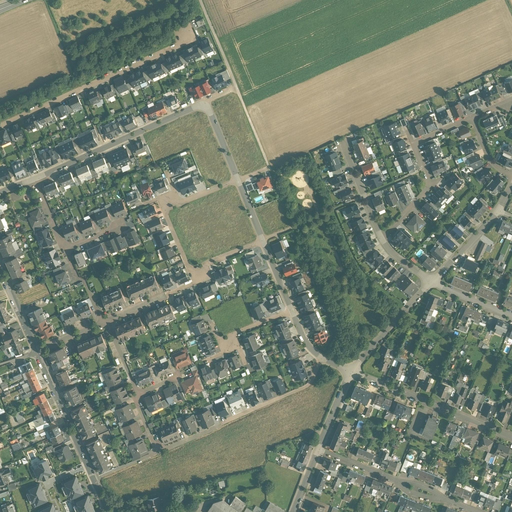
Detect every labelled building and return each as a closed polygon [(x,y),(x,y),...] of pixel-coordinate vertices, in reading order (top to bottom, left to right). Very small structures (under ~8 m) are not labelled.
[(196,22),(198,27),(205,25),(202,19),(196,22)] [(207,39),(201,42),(204,48),(206,53),(212,50),(207,39)] [(196,45),(189,48),(194,59),(201,56),(197,48),(196,45)] [(194,59),(189,48),(183,51),(184,54),(188,62),(194,59)] [(179,56),(178,54),(171,56),(176,67),(183,64),(179,56)] [(176,67),(171,56),(165,59),(166,62),(170,70),(176,67)] [(161,65),(159,62),(153,65),(158,76),(164,73),(161,65)] [(153,65),(147,68),(148,70),(152,78),(158,76),(153,65)] [(141,70),(135,73),(140,84),(146,81),(142,73),(141,70)] [(227,70),(220,73),(221,76),(223,80),(229,77),(227,70)] [(135,73),(128,76),(130,79),(133,87),(140,84),(135,73)] [(122,76),(114,80),(117,87),(120,93),(128,89),(126,85),(122,76)] [(221,76),(217,78),(216,77),(213,79),(212,80),(216,89),(226,85),(223,80),(221,76)] [(205,83),(199,86),(203,95),(211,92),(209,88),(206,83),(205,83)] [(109,86),(107,85),(106,87),(102,89),(106,98),(109,97),(110,97),(113,96),(113,95),(114,94),(110,86),(109,86)] [(194,88),(192,89),(194,95),(196,98),(203,95),(199,86),(194,88)] [(492,87),(491,86),(488,88),(493,100),(500,97),(499,94),(495,86),(492,87)] [(505,86),(502,88),(502,86),(499,87),(501,93),(502,96),(508,93),(505,86)] [(493,100),(488,88),(485,89),(485,90),(482,92),(486,100),(487,103),(493,100)] [(95,90),(87,93),(93,105),(101,102),(100,100),(96,92),(95,90)] [(478,99),(475,94),(470,97),(475,108),(480,105),(478,99)] [(77,97),(69,101),(70,104),(73,109),(81,105),(77,97)] [(175,97),(169,100),(172,107),(172,108),(174,107),(176,108),(176,107),(179,106),(177,102),(178,101),(177,99),(176,99),(175,97)] [(475,108),(470,97),(465,99),(467,104),(470,110),(475,108)] [(162,103),(154,106),(159,115),(166,112),(164,108),(165,107),(163,105),(162,103)] [(458,104),(451,108),(455,117),(463,114),(462,111),(458,104)] [(63,105),(55,108),(59,117),(67,114),(63,106),(63,105)] [(154,106),(148,109),(150,115),(152,118),(159,115),(154,106)] [(51,114),(49,110),(43,112),(47,122),(53,119),(51,114)] [(445,110),(437,113),(442,125),(450,121),(449,119),(446,110),(445,110)] [(43,112),(37,115),(39,119),(42,125),(47,122),(43,112)] [(496,116),(492,118),(492,117),(489,118),(490,118),(486,120),(490,129),(494,127),(494,126),(496,125),(497,126),(500,124),(498,119),(497,119),(496,116)] [(32,117),(23,121),(28,131),(36,127),(34,121),(32,117)] [(131,117),(123,120),(125,126),(127,130),(135,126),(131,117)] [(433,122),(430,117),(424,120),(426,124),(429,130),(435,128),(433,122)] [(118,123),(111,126),(115,135),(122,132),(118,123)] [(396,123),(382,129),(386,138),(391,136),(400,133),(396,123)] [(18,124),(11,127),(13,131),(16,137),(22,134),(18,124)] [(419,124),(411,127),(415,137),(423,133),(422,130),(419,124)] [(111,126),(104,129),(108,138),(115,135),(111,126)] [(467,128),(459,131),(462,139),(470,135),(467,128)] [(5,130),(2,131),(1,132),(0,132),(0,143),(1,145),(10,141),(7,135),(5,130)] [(91,132),(85,135),(90,147),(97,145),(94,139),(91,132)] [(79,138),(82,145),(84,150),(90,147),(85,135),(79,138)] [(393,143),(392,144),(395,151),(399,150),(405,147),(402,140),(401,140),(393,143)] [(71,141),(65,143),(71,156),(77,153),(74,147),(71,141)] [(357,143),(353,145),(356,153),(366,148),(364,142),(363,141),(357,143)] [(469,142),(462,145),(462,146),(465,153),(469,152),(470,152),(472,151),(472,150),(476,148),(473,141),(469,142)] [(59,146),(62,153),(65,158),(71,156),(65,143),(59,146)] [(139,143),(136,144),(136,145),(133,146),(137,154),(145,151),(144,147),(142,143),(139,144),(139,143)] [(426,146),(423,147),(426,154),(437,150),(435,143),(426,146)] [(366,148),(356,153),(359,160),(363,158),(369,155),(366,148)] [(52,149),(46,152),(51,164),(57,162),(56,159),(52,151),(52,149)] [(126,149),(118,152),(124,166),(131,162),(130,159),(126,149)] [(437,150),(426,154),(429,161),(432,160),(440,157),(437,150)] [(46,152),(40,154),(41,157),(44,165),(45,167),(51,164),(46,152)] [(118,152),(111,155),(117,169),(124,166),(118,152)] [(326,156),(325,156),(325,158),(327,164),(338,160),(335,152),(333,153),(326,156)] [(400,157),(397,158),(399,165),(411,160),(408,153),(400,157)] [(369,155),(363,158),(365,163),(374,159),(372,154),(369,155)] [(474,157),(469,159),(472,165),(471,166),(472,169),(476,167),(475,166),(482,163),(478,155),(474,157)] [(502,155),(501,155),(498,161),(510,167),(511,163),(511,160),(510,159),(502,155)] [(106,164),(104,158),(98,160),(102,170),(107,167),(106,164)] [(34,159),(26,163),(31,173),(34,172),(36,171),(38,170),(37,167),(38,167),(34,159)] [(184,159),(173,163),(175,168),(173,169),(175,174),(179,172),(183,171),(182,171),(184,170),(188,169),(187,168),(184,159)] [(102,170),(98,160),(93,163),(95,169),(96,172),(102,170)] [(338,160),(327,164),(330,170),(331,171),(340,167),(341,167),(338,160)] [(411,160),(399,165),(402,172),(408,170),(414,167),(411,160)] [(19,162),(12,166),(17,178),(25,174),(21,166),(20,163),(19,162)] [(438,164),(431,167),(434,174),(446,169),(443,162),(438,164)] [(372,164),(362,168),(365,175),(371,172),(375,171),(373,167),(374,167),(373,164),(372,164)] [(89,171),(87,165),(81,168),(85,177),(91,174),(89,171)] [(340,167),(331,171),(334,176),(342,172),(340,167)] [(6,168),(0,170),(0,171),(4,181),(10,178),(8,172),(6,168)] [(81,168),(76,170),(78,176),(80,179),(85,177),(81,168)] [(481,168),(474,173),(476,176),(477,175),(483,170),(481,168)] [(483,170),(477,175),(480,178),(483,182),(485,180),(485,181),(489,178),(488,178),(492,175),(489,172),(486,168),(483,170)] [(70,172),(65,175),(69,184),(74,182),(70,172)] [(454,174),(446,182),(447,183),(453,188),(454,189),(456,187),(457,188),(461,184),(458,182),(460,180),(454,174)] [(69,184),(65,175),(59,177),(62,183),(64,186),(69,184)] [(197,175),(191,178),(192,179),(192,178),(195,185),(200,183),(197,175)] [(344,175),(333,179),(336,187),(339,186),(347,182),(348,182),(344,175)] [(373,178),(367,181),(370,188),(375,186),(376,186),(377,186),(378,185),(382,183),(380,177),(379,176),(373,178)] [(263,179),(263,178),(260,179),(261,180),(256,182),(257,182),(254,183),(257,189),(259,194),(264,192),(263,190),(271,187),(271,186),(268,178),(268,177),(263,179)] [(179,183),(180,187),(183,194),(196,189),(195,185),(192,178),(192,179),(185,181),(185,180),(179,183)] [(494,182),(489,188),(495,193),(498,190),(499,190),(502,187),(501,186),(504,183),(498,178),(494,182)] [(492,180),(486,187),(489,189),(489,188),(494,182),(492,180)] [(164,181),(156,185),(159,193),(167,189),(166,186),(164,181)] [(55,182),(50,185),(54,194),(59,192),(55,182)] [(152,193),(148,183),(140,186),(144,196),(146,195),(147,197),(151,195),(150,193),(152,193)] [(257,189),(254,183),(245,187),(248,193),(257,189)] [(453,188),(447,183),(443,187),(446,189),(449,192),(453,188)] [(54,194),(50,185),(44,187),(48,196),(54,194)] [(405,185),(397,189),(400,196),(408,192),(405,185)] [(346,190),(339,193),(340,193),(341,196),(340,197),(343,200),(344,200),(350,197),(353,196),(350,188),(346,190)] [(444,191),(440,188),(436,193),(444,202),(449,197),(449,196),(444,191)] [(449,192),(446,189),(444,191),(449,196),(449,197),(450,198),(452,195),(449,192)] [(408,192),(400,196),(403,202),(411,199),(408,192)] [(136,193),(127,197),(130,205),(139,201),(138,199),(136,193)] [(392,193),(391,194),(391,193),(389,193),(387,194),(387,195),(387,196),(386,196),(390,206),(391,205),(392,206),(393,207),(395,206),(395,204),(396,203),(396,202),(392,193)] [(444,202),(436,193),(431,199),(434,202),(440,207),(440,206),(444,202)] [(379,197),(379,196),(376,198),(372,199),(378,211),(385,208),(379,197)] [(487,204),(481,198),(479,200),(485,206),(487,204)] [(479,200),(473,205),(482,214),(487,208),(485,206),(479,200)] [(122,202),(117,205),(122,216),(127,213),(122,202)] [(432,204),(430,202),(428,205),(435,211),(437,208),(432,204)] [(440,207),(434,202),(432,204),(437,208),(438,210),(441,207),(440,206),(440,207)] [(428,205),(427,203),(421,209),(432,219),(435,216),(436,216),(438,215),(438,213),(435,211),(428,205)] [(117,205),(111,207),(114,212),(116,218),(122,216),(117,205)] [(356,205),(345,210),(348,217),(351,216),(359,212),(360,212),(356,205)] [(482,214),(473,205),(468,211),(475,217),(477,219),(482,214)] [(154,207),(142,211),(145,218),(149,216),(156,213),(154,207)] [(106,209),(100,212),(105,223),(111,220),(108,214),(106,209)] [(39,210),(30,214),(33,220),(30,221),(32,228),(40,224),(44,223),(39,210)] [(475,217),(468,211),(466,213),(471,218),(473,219),(475,217)] [(100,212),(95,214),(97,219),(100,225),(105,223),(100,212)] [(419,217),(416,214),(406,225),(414,232),(418,227),(420,229),(425,223),(423,221),(423,220),(419,217)] [(466,217),(461,223),(468,229),(473,223),(469,220),(466,217)] [(152,221),(148,223),(149,223),(152,231),(162,227),(159,218),(152,221)] [(354,222),(352,223),(355,231),(366,226),(364,223),(363,221),(363,220),(362,218),(354,222)] [(92,221),(91,219),(85,221),(90,233),(95,230),(92,221)] [(90,233),(85,221),(80,224),(80,226),(84,235),(90,233)] [(511,225),(502,221),(499,229),(508,233),(511,225)] [(73,223),(67,226),(72,237),(78,235),(75,229),(73,223)] [(67,226),(62,228),(63,231),(67,239),(72,237),(67,226)] [(455,226),(450,232),(457,239),(463,233),(462,232),(457,228),(455,226)] [(43,231),(37,233),(40,240),(50,235),(49,232),(47,229),(43,231)] [(134,230),(128,233),(129,235),(133,244),(139,241),(134,230)] [(411,236),(405,230),(402,233),(409,239),(411,236)] [(400,231),(397,235),(398,235),(396,237),(396,236),(392,240),(401,248),(407,242),(408,243),(410,240),(409,239),(402,233),(400,231)] [(368,232),(357,236),(359,241),(358,241),(361,246),(361,245),(363,249),(363,250),(370,247),(374,245),(372,240),(371,240),(370,237),(370,236),(368,232)] [(160,235),(154,237),(154,238),(158,246),(162,245),(163,245),(165,244),(165,243),(169,242),(165,233),(160,235)] [(50,235),(40,240),(43,247),(48,244),(53,242),(50,235)] [(129,235),(124,237),(128,246),(133,244),(129,235)] [(7,236),(0,239),(0,248),(10,244),(11,243),(8,236),(7,236)] [(120,236),(114,239),(118,250),(125,247),(121,239),(120,236)] [(440,242),(443,244),(449,250),(454,244),(450,240),(446,236),(445,236),(440,242)] [(114,239),(107,241),(110,249),(112,252),(118,250),(114,239)] [(482,242),(475,259),(479,261),(487,244),(482,242)] [(101,243),(94,246),(99,257),(105,254),(104,252),(101,243)] [(279,243),(272,246),(278,258),(285,255),(282,249),(280,243),(279,243)] [(10,244),(0,248),(0,251),(2,257),(9,254),(13,252),(10,244)] [(94,246),(87,249),(91,258),(92,260),(99,257),(94,246)] [(370,247),(363,250),(363,249),(362,250),(364,255),(371,250),(370,247)] [(437,247),(432,253),(439,260),(445,254),(440,250),(437,247)] [(166,251),(161,252),(161,253),(163,259),(174,254),(171,248),(166,251)] [(51,249),(48,251),(49,252),(44,254),(47,261),(59,256),(58,253),(57,253),(56,252),(55,249),(52,251),(51,249)] [(371,250),(364,255),(368,259),(374,253),(371,250)] [(253,251),(244,254),(247,260),(247,259),(255,256),(253,251)] [(368,259),(370,261),(370,262),(370,263),(371,264),(372,265),(373,264),(375,266),(383,258),(376,251),(374,253),(368,259)] [(85,263),(81,253),(74,256),(78,266),(85,263)] [(255,256),(247,259),(252,270),(256,268),(261,266),(260,262),(261,262),(259,259),(257,255),(255,256)] [(59,256),(47,261),(50,267),(54,265),(56,266),(57,264),(61,263),(59,260),(60,258),(59,256)] [(15,258),(5,263),(9,271),(18,267),(19,266),(18,263),(16,258),(15,258)] [(430,259),(428,258),(422,264),(430,270),(435,264),(430,259)] [(478,264),(473,262),(467,259),(466,258),(462,267),(464,268),(474,272),(478,264)] [(384,267),(380,271),(386,276),(393,267),(388,262),(384,267)] [(234,273),(231,265),(225,267),(225,269),(226,269),(228,275),(231,274),(231,275),(234,273)] [(286,268),(284,269),(287,275),(296,271),(294,265),(293,265),(286,268)] [(18,267),(9,271),(12,278),(16,276),(21,274),(18,267)] [(393,267),(386,276),(391,281),(393,279),(399,273),(393,267)] [(181,269),(179,270),(180,272),(174,274),(175,276),(178,282),(179,284),(188,280),(183,270),(183,269),(181,270),(181,269)] [(228,275),(226,269),(225,269),(222,270),(221,269),(218,271),(218,272),(215,273),(216,277),(219,283),(220,283),(222,283),(228,281),(229,279),(232,277),(231,275),(231,274),(228,275)] [(66,271),(56,276),(60,285),(70,281),(68,278),(67,275),(66,271)] [(259,273),(250,276),(252,281),(255,280),(254,278),(260,276),(259,273)] [(399,273),(393,279),(395,282),(396,281),(401,275),(399,273)] [(260,276),(254,278),(255,280),(258,286),(267,282),(269,282),(266,274),(260,276)] [(401,275),(396,281),(399,283),(405,276),(402,274),(401,275)] [(168,275),(161,278),(166,288),(172,285),(169,276),(168,275)] [(154,276),(150,278),(149,277),(144,279),(144,280),(140,282),(145,294),(159,288),(154,276)] [(399,283),(398,284),(404,289),(411,281),(406,276),(399,283)] [(454,276),(451,284),(459,288),(463,280),(454,276)] [(294,281),(290,282),(291,286),(292,289),(293,289),(294,292),(303,288),(302,285),(301,282),(300,282),(299,279),(294,281)] [(20,282),(16,284),(17,287),(16,287),(19,293),(28,289),(25,282),(25,280),(20,282)] [(472,284),(463,280),(459,288),(468,291),(472,284)] [(411,281),(404,289),(404,290),(409,294),(410,294),(416,287),(417,286),(411,281)] [(140,282),(136,284),(136,283),(130,285),(130,286),(126,288),(131,300),(145,294),(140,282)] [(215,283),(210,285),(213,292),(218,290),(215,283)] [(209,285),(199,289),(203,298),(204,298),(204,299),(205,302),(210,300),(208,296),(213,294),(213,292),(210,285),(209,285)] [(497,294),(480,286),(477,294),(494,302),(497,294)] [(416,287),(410,294),(413,296),(419,289),(416,287)] [(126,302),(120,289),(108,295),(113,307),(116,306),(116,307),(123,304),(123,303),(126,302)] [(199,304),(194,291),(187,294),(192,307),(199,304)] [(299,297),(296,298),(297,301),(298,301),(299,304),(299,305),(310,300),(307,294),(299,297)] [(113,307),(108,295),(101,297),(104,303),(103,303),(104,307),(105,306),(107,310),(111,309),(113,308),(113,307)] [(442,300),(431,295),(429,301),(436,304),(440,305),(442,300)] [(181,297),(174,300),(176,304),(178,309),(179,311),(185,309),(181,297)] [(511,299),(506,297),(503,304),(511,307),(511,299)] [(267,302),(269,306),(271,312),(280,308),(279,305),(276,298),(273,299),(270,300),(270,301),(267,302)] [(310,300),(299,305),(300,305),(301,307),(300,308),(301,311),(304,310),(313,307),(310,300)] [(445,308),(451,309),(453,302),(447,300),(445,308)] [(436,304),(429,301),(426,307),(433,309),(436,304)] [(88,303),(83,305),(88,316),(91,315),(90,314),(92,313),(90,307),(88,303)] [(259,305),(262,313),(267,311),(265,307),(264,303),(259,305)] [(167,305),(159,308),(160,309),(157,310),(162,322),(175,317),(173,312),(170,306),(169,304),(167,305)] [(88,316),(83,305),(78,307),(80,313),(82,317),(83,317),(85,316),(85,317),(88,316)] [(259,305),(250,309),(254,319),(263,315),(262,313),(259,305)] [(433,309),(426,307),(424,312),(435,317),(437,311),(433,309)] [(41,308),(37,310),(34,312),(34,313),(33,313),(33,312),(28,314),(33,325),(34,325),(45,320),(46,319),(41,308)] [(472,310),(466,308),(463,314),(469,317),(472,310)] [(73,310),(68,312),(72,323),(75,322),(75,320),(77,319),(74,312),(73,310)] [(162,322),(157,310),(154,311),(154,310),(147,313),(147,314),(145,315),(150,327),(162,322)] [(477,312),(472,310),(469,317),(468,318),(474,321),(474,319),(477,312)] [(0,313),(0,320),(1,323),(9,319),(8,315),(6,315),(5,312),(0,313)] [(68,312),(63,314),(65,319),(67,324),(69,323),(70,324),(72,323),(68,312)] [(318,319),(315,312),(307,316),(304,317),(305,319),(306,320),(307,323),(306,323),(318,319)] [(435,317),(424,312),(422,318),(428,321),(434,323),(436,317),(435,317)] [(483,314),(477,312),(474,319),(480,322),(483,314)] [(483,314),(480,322),(486,324),(488,317),(483,314)] [(200,315),(191,319),(194,324),(202,321),(200,315)] [(139,317),(127,323),(132,334),(136,333),(136,334),(144,330),(139,317)] [(318,319),(306,323),(309,330),(312,328),(320,325),(318,319)] [(45,320),(34,325),(37,331),(39,330),(43,339),(54,334),(50,326),(48,327),(45,320)] [(194,324),(192,325),(193,329),(193,331),(200,334),(200,332),(206,330),(203,321),(202,321),(194,324)] [(493,331),(503,335),(508,324),(500,321),(500,322),(497,321),(493,331)] [(127,322),(115,328),(120,340),(129,337),(129,336),(132,334),(127,323),(127,322)] [(279,325),(274,326),(277,333),(288,328),(285,322),(284,322),(279,325)] [(288,328),(277,333),(280,339),(281,339),(290,335),(291,335),(288,328)] [(15,330),(7,334),(8,337),(0,340),(2,345),(3,345),(5,344),(17,339),(16,335),(17,335),(15,330)] [(317,333),(314,335),(315,338),(314,338),(315,341),(316,340),(318,344),(326,341),(326,340),(326,339),(327,339),(328,336),(327,334),(325,334),(324,334),(323,331),(317,333)] [(101,334),(88,339),(94,352),(106,347),(101,334)] [(244,339),(243,339),(245,345),(257,341),(254,335),(249,337),(244,339)] [(203,338),(200,340),(202,345),(203,345),(204,349),(204,350),(205,351),(207,354),(214,351),(215,351),(214,347),(214,346),(214,345),(212,345),(209,336),(203,338)] [(17,339),(5,344),(3,345),(4,349),(8,348),(12,346),(15,355),(22,352),(20,347),(22,347),(20,342),(19,343),(17,339)] [(88,339),(76,345),(82,357),(94,352),(88,339)] [(257,341),(245,345),(248,351),(249,351),(254,349),(259,347),(257,341)] [(286,344),(282,346),(284,352),(296,347),(293,341),(292,341),(286,344)] [(383,346),(380,354),(387,357),(388,358),(392,349),(383,346)] [(296,347),(284,352),(287,358),(297,353),(298,353),(296,347)] [(63,348),(50,353),(52,357),(50,357),(53,363),(62,359),(67,357),(63,348)] [(185,350),(182,351),(183,354),(180,355),(184,365),(191,362),(185,350)] [(251,357),(250,357),(252,363),(264,358),(261,352),(257,354),(251,357)] [(184,365),(180,355),(176,357),(175,354),(172,356),(175,363),(177,368),(184,365)] [(236,356),(228,359),(231,364),(232,369),(240,366),(236,356)] [(383,356),(378,368),(385,371),(388,363),(385,361),(387,357),(383,356)] [(264,358),(252,363),(255,369),(256,369),(264,365),(266,364),(264,358)] [(53,363),(52,364),(54,369),(60,367),(65,365),(64,364),(62,359),(53,363)] [(222,361),(215,364),(220,377),(228,374),(225,368),(222,361)] [(301,361),(289,366),(292,373),(304,368),(301,361)] [(398,361),(395,368),(392,376),(398,379),(402,371),(399,370),(402,363),(398,361)] [(30,362),(22,366),(25,372),(33,369),(30,362)] [(167,362),(161,365),(165,373),(171,370),(169,366),(167,362)] [(161,365),(161,364),(155,367),(154,367),(156,371),(158,376),(165,373),(161,365)] [(214,378),(211,370),(210,371),(208,366),(205,367),(205,366),(200,368),(206,381),(214,378)] [(420,370),(421,368),(416,366),(416,368),(412,366),(410,371),(411,372),(407,383),(414,386),(417,377),(418,378),(421,370),(420,370)] [(304,368),(292,373),(295,380),(307,376),(304,368)] [(18,375),(13,378),(14,381),(27,375),(28,379),(36,375),(33,369),(25,372),(22,374),(21,374),(18,375)] [(108,373),(103,374),(103,375),(106,380),(118,375),(116,369),(108,373)] [(200,376),(197,369),(191,372),(194,377),(196,377),(196,378),(200,376)] [(151,374),(149,370),(143,373),(147,383),(153,380),(151,374)] [(63,372),(56,375),(58,381),(68,376),(66,371),(63,372)] [(136,376),(137,380),(140,386),(147,383),(143,373),(136,376)] [(36,375),(28,379),(30,382),(22,385),(24,388),(38,382),(36,375)] [(118,375),(106,380),(108,386),(112,385),(121,381),(118,375)] [(68,376),(58,381),(61,386),(67,383),(71,382),(68,376)] [(194,378),(190,380),(190,379),(181,383),(186,393),(190,391),(192,394),(202,390),(196,378),(196,377),(194,377),(194,378)] [(272,382),(272,383),(274,386),(277,394),(285,390),(280,379),(272,382)] [(426,381),(425,380),(424,384),(422,383),(420,388),(429,391),(432,383),(429,382),(426,381)] [(38,382),(24,388),(25,392),(32,388),(34,391),(41,388),(38,382)] [(268,388),(266,383),(259,386),(264,399),(271,396),(268,388)] [(460,385),(457,384),(455,388),(458,389),(456,393),(452,401),(459,404),(462,396),(464,397),(467,389),(459,386),(460,385)] [(179,394),(176,385),(170,388),(176,401),(181,398),(179,394)] [(76,386),(63,392),(66,398),(79,393),(76,386)] [(115,390),(110,392),(113,398),(126,392),(123,386),(115,390)] [(361,388),(355,386),(351,397),(356,399),(361,388)] [(441,386),(437,395),(444,398),(447,389),(444,388),(441,387),(441,386)] [(170,388),(164,391),(167,399),(169,403),(170,403),(176,401),(170,388)] [(366,390),(361,388),(356,399),(361,401),(366,390)] [(254,390),(246,393),(247,395),(251,403),(251,405),(258,402),(257,398),(257,397),(256,395),(255,394),(254,390)] [(371,393),(366,390),(361,401),(366,403),(366,404),(369,398),(371,393)] [(239,392),(233,394),(239,407),(240,406),(241,407),(243,406),(243,405),(245,404),(242,398),(239,391),(239,392)] [(126,392),(113,398),(115,403),(115,404),(120,402),(128,398),(126,392)] [(44,393),(36,397),(37,398),(34,399),(36,405),(39,403),(47,400),(44,393)] [(79,393),(66,398),(69,405),(82,400),(79,393)] [(157,393),(151,396),(157,409),(162,406),(163,406),(161,401),(157,393)] [(228,396),(227,396),(230,403),(233,409),(234,409),(235,410),(237,409),(237,408),(239,407),(233,394),(228,396)] [(372,405),(372,406),(379,409),(381,406),(384,398),(377,395),(372,405)] [(151,396),(145,399),(149,408),(150,412),(151,411),(157,409),(151,396)] [(94,398),(83,403),(84,406),(83,406),(85,411),(86,410),(88,415),(96,411),(94,406),(98,405),(94,398)] [(392,401),(384,398),(381,406),(388,409),(392,401)] [(471,399),(467,407),(474,410),(478,402),(471,399)] [(47,400),(39,403),(42,410),(50,406),(47,400)] [(504,400),(500,411),(501,411),(498,419),(505,422),(508,414),(510,408),(508,407),(510,403),(504,400)] [(223,402),(216,405),(221,417),(228,414),(225,407),(223,402)] [(404,406),(397,403),(393,413),(400,416),(404,406)] [(120,408),(116,410),(119,416),(132,411),(129,404),(120,408)] [(494,407),(486,404),(482,412),(484,413),(484,415),(487,416),(488,415),(491,416),(494,407)] [(50,406),(42,410),(44,413),(40,415),(36,416),(36,417),(34,418),(35,420),(52,413),(50,406)] [(83,406),(71,411),(77,425),(89,420),(87,416),(88,416),(88,415),(86,410),(85,411),(83,406)] [(412,409),(404,406),(400,416),(408,419),(412,409)] [(213,408),(207,410),(208,411),(210,416),(216,413),(213,408)] [(132,411),(119,416),(121,422),(126,420),(134,416),(132,411)] [(208,411),(203,413),(208,425),(213,423),(210,416),(208,411)] [(21,412),(15,414),(18,421),(24,418),(21,412)] [(35,420),(34,421),(37,427),(47,423),(55,419),(52,413),(35,420)] [(197,416),(199,421),(202,428),(208,425),(203,413),(197,416)] [(429,416),(422,432),(423,432),(431,436),(432,436),(439,420),(429,416)] [(193,421),(191,417),(186,419),(191,431),(196,429),(193,421)] [(186,419),(181,422),(182,426),(186,433),(191,431),(186,419)] [(89,420),(77,425),(83,439),(95,434),(93,430),(94,429),(92,425),(92,424),(91,424),(89,420)] [(101,421),(92,425),(94,429),(93,430),(95,434),(96,434),(97,436),(110,431),(106,424),(103,426),(101,421)] [(136,422),(124,428),(126,433),(139,428),(136,422)] [(453,424),(451,423),(448,422),(444,431),(453,435),(457,425),(453,424)] [(47,423),(37,427),(39,431),(44,428),(48,427),(48,426),(48,425),(47,423)] [(339,423),(336,430),(344,433),(347,426),(339,423)] [(175,424),(165,428),(170,440),(174,439),(173,437),(175,437),(176,438),(180,436),(177,429),(175,424)] [(457,425),(453,435),(456,436),(460,437),(464,428),(461,427),(457,425)] [(58,427),(45,432),(48,439),(52,437),(61,433),(59,431),(60,430),(59,428),(58,428),(58,427)] [(139,428),(126,433),(129,439),(141,434),(139,428)] [(159,431),(161,435),(164,443),(170,440),(165,428),(159,431)] [(344,433),(336,430),(333,440),(338,442),(339,440),(341,441),(344,433)] [(478,434),(469,430),(466,438),(464,443),(473,446),(478,434)] [(61,433),(52,437),(53,440),(52,441),(54,444),(64,440),(63,438),(64,438),(62,436),(61,433)] [(355,437),(353,437),(352,437),(345,434),(344,437),(353,441),(353,442),(356,443),(358,438),(355,437)] [(493,441),(483,437),(479,446),(489,450),(493,441)] [(98,440),(86,445),(92,459),(104,453),(102,450),(103,449),(101,443),(100,444),(98,440)] [(142,440),(130,445),(132,451),(144,446),(142,440)] [(339,440),(338,442),(333,440),(330,447),(329,447),(338,450),(338,448),(343,450),(346,443),(341,441),(339,440)] [(21,448),(19,443),(12,445),(14,451),(21,448)] [(309,445),(305,444),(301,452),(309,456),(312,449),(311,448),(311,446),(312,447),(312,446),(312,445),(311,444),(310,444),(309,444),(309,445)] [(508,448),(499,444),(495,453),(505,457),(508,449),(508,448)] [(62,448),(56,451),(59,458),(63,457),(64,461),(72,457),(69,450),(67,446),(62,448)] [(144,446),(132,451),(135,457),(147,452),(144,446)] [(366,451),(359,448),(356,455),(363,458),(366,451)] [(111,450),(104,453),(106,458),(107,457),(109,463),(108,463),(110,467),(117,464),(111,450)] [(374,454),(366,451),(363,458),(371,461),(374,454)] [(301,452),(298,461),(306,464),(310,456),(309,456),(301,452)] [(388,454),(384,452),(379,464),(387,467),(390,461),(386,459),(388,454)] [(104,453),(92,459),(98,473),(110,467),(108,463),(109,463),(107,457),(106,458),(104,453)] [(289,461),(285,460),(286,456),(280,455),(279,463),(288,464),(289,461)] [(52,473),(46,460),(33,467),(35,472),(32,473),(33,477),(36,476),(38,479),(43,477),(43,478),(48,476),(47,475),(52,473)] [(329,461),(328,461),(325,460),(322,466),(329,469),(334,470),(336,464),(333,463),(333,462),(332,461),(330,460),(329,461)] [(306,464),(298,461),(297,461),(298,461),(296,467),(295,467),(294,468),(303,472),(306,464)] [(397,464),(390,461),(387,467),(394,470),(397,464)] [(420,469),(412,466),(409,473),(417,476),(420,469)] [(1,472),(0,472),(0,483),(1,485),(9,481),(7,476),(12,474),(9,469),(1,472)] [(427,472),(420,469),(417,476),(424,479),(427,472)] [(357,473),(350,470),(347,477),(350,479),(348,483),(352,485),(354,480),(357,473)] [(328,474),(321,471),(317,478),(325,481),(328,474)] [(435,475),(427,472),(424,479),(432,482),(435,475)] [(365,476),(357,473),(354,480),(362,483),(365,476)] [(442,478),(435,475),(432,482),(440,485),(442,478)] [(80,495),(83,493),(81,488),(79,482),(78,482),(76,476),(62,482),(70,499),(73,498),(80,495)] [(325,481),(317,478),(314,486),(317,487),(316,489),(320,490),(321,488),(322,489),(325,481)] [(381,482),(373,479),(372,482),(370,487),(375,488),(374,490),(377,492),(381,482)] [(392,487),(381,482),(377,492),(376,493),(380,495),(382,491),(385,493),(383,498),(387,500),(392,487)] [(42,489),(39,483),(27,489),(29,493),(27,494),(31,503),(33,502),(35,506),(47,500),(45,495),(45,494),(42,488),(42,489)] [(463,489),(456,486),(453,493),(460,496),(463,489)] [(471,492),(463,489),(460,496),(468,499),(471,492)] [(486,498),(479,495),(476,502),(483,505),(486,498)] [(79,511),(94,511),(93,507),(93,506),(90,500),(90,501),(88,496),(81,499),(75,501),(74,502),(79,511)] [(408,499),(400,496),(397,503),(405,506),(408,499)] [(157,497),(146,499),(147,506),(149,511),(148,511),(151,511),(151,508),(159,506),(158,501),(157,497)] [(229,505),(239,511),(240,511),(246,504),(235,497),(229,505)] [(494,501),(486,498),(483,505),(491,508),(494,501)] [(415,502),(408,499),(405,506),(403,510),(407,511),(409,508),(412,509),(415,502)] [(239,511),(229,505),(222,500),(213,503),(207,511),(239,511)] [(283,511),(284,510),(267,500),(261,509),(262,509),(266,511),(283,511)] [(322,511),(324,507),(313,502),(310,511),(311,511),(322,511)] [(423,505),(415,502),(412,509),(420,511),(423,505)]
